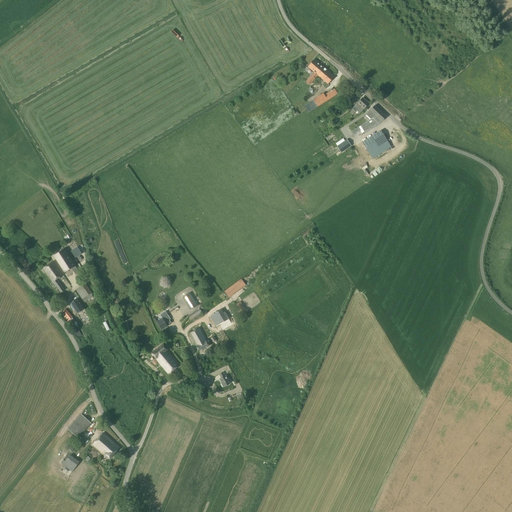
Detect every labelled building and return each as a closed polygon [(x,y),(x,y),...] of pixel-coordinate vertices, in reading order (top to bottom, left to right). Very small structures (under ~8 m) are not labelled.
[(334,76),(315,59),(308,67),(314,72),(306,82),(310,85),(318,76),(328,84),(334,76)] [(309,113),(338,94),(334,89),(324,95),(323,93),(304,106),(309,113)] [(358,115),(369,104),(363,98),(352,109),(353,109),(350,112),(352,115),(355,112),(358,115)] [(376,115),(381,111),(375,105),(368,112),(372,117),(376,115)] [(386,117),(381,111),(376,115),(372,117),(373,117),(370,120),(375,125),(376,126),(379,123),(386,117)] [(375,125),(370,120),(361,126),(365,132),(375,125)] [(372,159),(391,147),(381,131),(363,143),(372,159)] [(342,153),(351,146),(347,140),(337,146),(342,153)] [(373,177),(378,173),(376,169),(370,173),(373,177)] [(78,247),(71,251),(76,258),(80,255),(82,254),(78,247)] [(64,249),(54,255),(64,273),(65,272),(72,268),(75,274),(79,272),(75,266),(64,249)] [(53,261),(43,268),(53,282),(50,284),(53,288),(54,288),(56,286),(61,293),(65,290),(57,279),(62,275),(53,262),(53,261)] [(229,297),(246,285),(242,279),(225,291),(229,297)] [(86,284),(76,290),(82,299),(92,293),(86,284)] [(189,293),(183,297),(191,310),(197,306),(189,293)] [(77,299),(70,303),(77,314),(83,310),(84,309),(77,299)] [(68,322),(73,317),(66,309),(61,313),(68,322)] [(221,309),(210,316),(216,326),(220,324),(225,332),(234,327),(229,319),(227,316),(225,312),(223,313),(221,309)] [(162,318),(157,322),(162,329),(167,326),(167,325),(171,323),(166,315),(162,318)] [(199,351),(209,346),(206,340),(200,328),(190,334),(197,347),(199,351)] [(169,373),(180,365),(167,350),(168,349),(163,344),(152,353),(156,358),(156,359),(161,365),(165,369),(166,369),(169,373)] [(225,376),(223,372),(219,374),(221,378),(220,379),(222,382),(221,383),(223,387),(230,383),(225,376)] [(79,438),(92,423),(81,414),(68,429),(79,438)] [(110,458),(120,448),(103,433),(94,444),(104,454),(105,453),(110,458)] [(80,462),(70,454),(65,461),(63,460),(61,463),(63,464),(62,465),(72,472),(80,462)]
